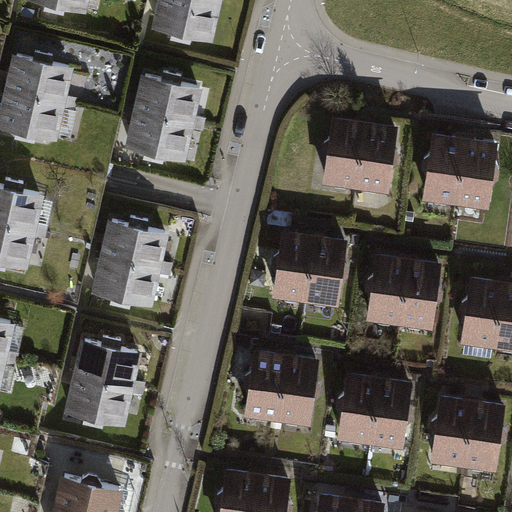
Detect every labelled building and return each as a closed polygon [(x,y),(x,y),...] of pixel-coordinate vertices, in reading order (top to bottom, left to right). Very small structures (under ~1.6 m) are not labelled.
[(214,33),(222,0),(162,0),(158,20),(176,24),(174,32),(194,37),(196,29),(214,33)] [(67,94),(74,65),(55,61),(57,53),(38,48),(36,56),(17,52),(10,85),(78,101),(79,97),(67,94)] [(196,115),(203,86),(184,81),(185,73),(166,69),(164,77),(146,73),(138,106),(206,121),(207,117),(196,115)] [(40,127),(59,132),(66,103),(77,105),(78,101),(10,85),(2,118),(20,123),(19,131),(38,135),(40,127)] [(168,148),(187,152),(194,123),(205,126),(206,122),(138,106),(130,139),(149,143),(147,151),(166,156),(168,148)] [(325,171),(359,174),(364,116),(330,113),(325,171)] [(359,174),(392,177),(398,119),(364,116),(359,174)] [(424,184),(457,188),(462,130),(429,127),(424,184)] [(457,188),(491,191),(496,133),(462,130),(457,188)] [(38,223),(45,194),(26,189),(28,181),(8,177),(7,185),(0,183),(0,218),(48,229),(49,225),(38,223)] [(163,260),(170,231),(150,227),(152,219),(133,214),(131,222),(113,218),(105,251),(173,267),(174,263),(163,260)] [(10,256),(29,260),(36,231),(47,234),(48,230),(0,218),(0,261),(8,264),(10,256)] [(274,283),(307,287),(314,229),(280,225),(274,283)] [(307,287),(341,291),(347,233),(314,229),(307,287)] [(365,304),(399,308),(405,250),(372,247),(365,304)] [(399,308),(432,312),(439,254),(405,250),(399,308)] [(135,293),(154,298),(161,269),(172,271),(173,267),(105,251),(97,284),(116,289),(114,297),(133,301),(135,293)] [(460,328),(494,332),(500,274),(467,271),(460,328)] [(494,332),(511,333),(511,275),(500,274),(494,332)] [(9,351),(16,322),(0,318),(0,353),(19,358),(20,353),(9,351)] [(250,333),(237,331),(236,340),(249,342),(250,333)] [(136,380),(143,351),(123,346),(125,338),(106,334),(104,342),(86,338),(78,371),(146,387),(147,382),(136,380)] [(242,402),(276,407),(284,350),(251,345),(242,402)] [(276,407),(309,412),(318,355),(284,350),(276,407)] [(0,388),(7,359),(18,362),(19,358),(0,353),(0,388)] [(335,424),(368,429),(377,372),(344,366),(335,424)] [(108,413),(127,417),(134,388),(145,391),(146,387),(78,371),(70,404),(89,408),(87,416),(106,421),(108,413)] [(368,429),(402,434),(411,377),(377,372),(368,429)] [(428,446),(461,451),(470,394),(437,389),(428,446)] [(461,451),(495,456),(503,399),(470,394),(461,451)] [(215,511),(249,511),(256,467),(222,463),(215,511)] [(249,511),(283,511),(289,471),(256,467),(249,511)] [(87,511),(117,511),(124,488),(104,484),(104,481),(101,476),(89,473),(85,476),(84,478),(67,474),(60,505),(87,511)] [(311,511),(345,511),(348,493),(315,488),(311,511)] [(345,511),(379,511),(382,497),(348,493),(345,511)]
